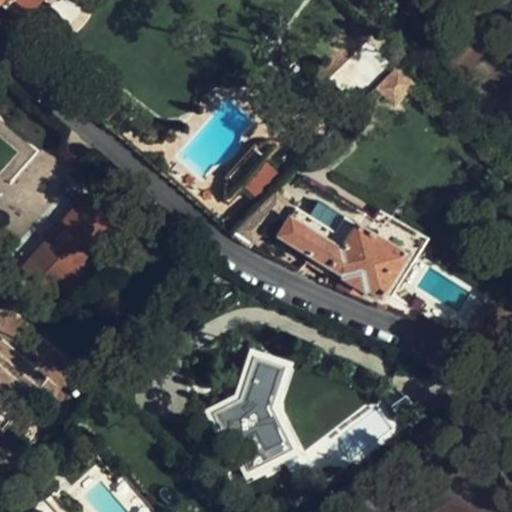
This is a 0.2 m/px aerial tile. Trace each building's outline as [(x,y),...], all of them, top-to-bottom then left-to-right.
[(0,0),(0,6),(17,22),(37,0),(0,0)] [(511,0),(492,0),(499,11),(511,3),(511,0)] [(368,45),(359,56),(374,69),(384,58),(368,45)] [(393,70),(376,87),(395,104),(411,88),(393,70)] [(13,118),(0,121),(0,165),(26,157),(13,118)] [(225,186),(229,197),(276,144),(264,142),(255,146),(228,176),(225,186)] [(86,193),(21,266),(53,295),(60,287),(82,262),(118,221),(86,193)] [(322,204),(313,218),(334,231),(342,216),(322,204)] [(342,276),(335,286),(379,304),(381,300),(390,303),(417,258),(368,230),(342,216),(334,231),(313,218),(294,207),(276,236),(310,258),(308,262),(328,274),(330,269),(342,276)] [(379,209),(368,230),(417,258),(428,238),(379,209)] [(82,262),(60,287),(67,293),(88,268),(82,262)] [(239,396),(211,410),(235,460),(256,450),(262,463),(277,457),(287,452),(265,408),(279,367),(251,358),(239,396)] [(283,397),(290,371),(279,367),(265,408),(287,452),(277,457),(281,464),(304,451),(286,417),(283,397)] [(474,511),(484,489),(440,471),(423,511),(474,511)]
